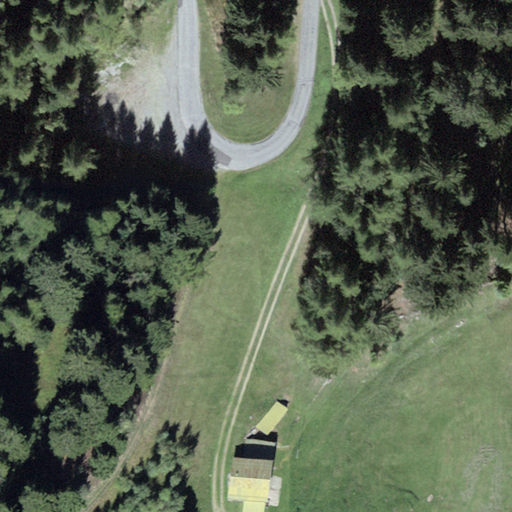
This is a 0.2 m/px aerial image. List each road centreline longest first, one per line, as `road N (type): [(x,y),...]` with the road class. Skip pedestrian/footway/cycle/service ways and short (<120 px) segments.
road 1 (track): [(324,0),(336,56),(332,150),(223,435),(219,511)]
road 2 (unclassified): [(308,0),(308,69),(287,135),(241,161),(199,139),(180,0)]
